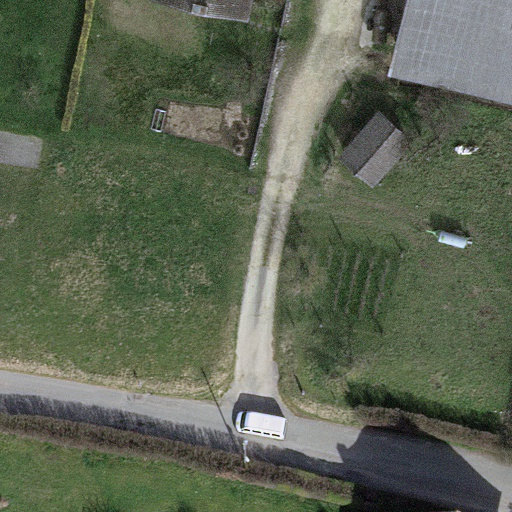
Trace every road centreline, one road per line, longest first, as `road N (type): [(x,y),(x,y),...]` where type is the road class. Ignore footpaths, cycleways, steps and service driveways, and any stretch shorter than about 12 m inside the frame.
road 1 (residential): [(0,394),(244,433),(511,499)]
road 2 (track): [(244,433),(285,74),(320,0)]
